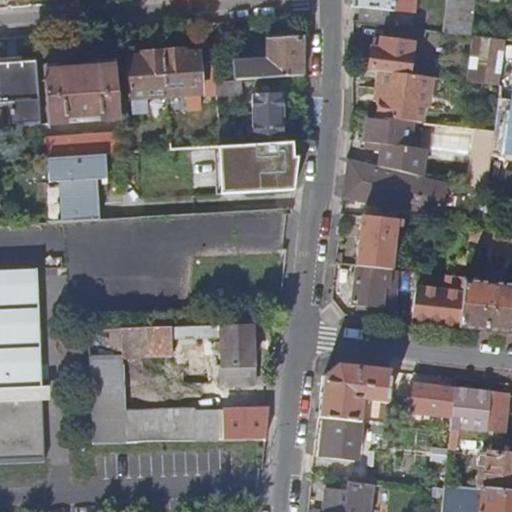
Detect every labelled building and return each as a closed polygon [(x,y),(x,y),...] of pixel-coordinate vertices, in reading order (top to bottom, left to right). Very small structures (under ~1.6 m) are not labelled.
[(352,0),(353,8),(360,9),(390,12),(417,15),(417,0),(352,0)] [(470,36),(474,2),(456,0),(447,0),(444,33),(470,36)] [(389,26),(390,12),(360,9),(358,22),(389,26)] [(503,62),(506,41),(476,37),(470,83),(500,87),(503,62)] [(242,80),(304,76),(304,39),(267,41),(268,60),(235,62),(234,56),(214,58),(214,62),(216,82),(242,80)] [(408,75),(412,44),(381,39),(379,51),(373,50),(370,70),(378,71),(408,75)] [(216,82),(214,62),(199,63),(198,53),(185,54),(185,50),(163,52),(167,96),(217,92),(216,82)] [(167,96),(163,52),(143,54),(143,58),(129,59),(133,113),(168,110),(167,96)] [(0,103),(38,100),(35,61),(0,64),(0,103)] [(118,118),(114,61),(96,62),(97,69),(62,72),(62,65),(45,66),(49,123),(67,122),(66,118),(101,116),(101,119),(118,118)] [(511,62),(503,62),(500,87),(495,133),(494,138),(500,138),(501,132),(504,133),(509,98),(511,98),(511,62)] [(429,108),(433,78),(408,75),(378,71),(376,90),(381,91),(377,118),(408,123),(422,124),(424,108),(429,108)] [(243,103),(242,80),(216,82),(217,92),(218,105),(243,103)] [(283,139),(283,94),(254,95),(252,95),(253,137),(253,140),(283,139)] [(405,149),(408,123),(377,118),(369,118),(366,144),(383,146),(382,151),(380,167),(419,177),(423,151),(405,149)] [(106,155),(121,154),(118,124),(112,124),(113,138),(67,141),(68,148),(43,150),(43,159),(48,159),(106,155)] [(492,154),(494,138),(495,133),(480,131),(477,152),(492,154)] [(219,195),(294,190),(300,141),(216,147),(219,195)] [(488,193),(492,154),(477,152),(473,190),(488,193)] [(46,183),(48,223),(100,220),(98,180),(107,179),(106,155),(48,159),(50,182),(46,183)] [(452,211),(458,186),(419,177),(380,167),(348,160),(344,198),(400,211),(403,200),(452,211)] [(394,261),(398,220),(361,217),(357,266),(386,269),(404,270),(405,262),(394,261)] [(495,244),(495,233),(472,228),(471,239),(495,244)] [(511,254),(511,237),(495,233),(495,244),(494,250),(511,254)] [(384,292),(386,269),(357,266),(353,305),(394,309),(395,298),(392,294),(384,292)] [(0,458),(45,457),(38,270),(0,271),(0,458)] [(461,328),(466,279),(467,277),(454,275),(452,290),(422,287),(419,323),(461,328)] [(511,333),(511,284),(491,282),(492,277),(487,276),(486,282),(466,279),(461,328),(511,333)] [(254,386),(252,325),(182,328),(182,339),(214,337),(214,333),(222,333),(223,367),(222,367),(222,387),(254,386)] [(172,356),(171,328),(120,330),(121,358),(172,356)] [(121,358),(120,330),(87,331),(88,360),(121,358)] [(123,417),(121,358),(88,360),(93,445),(266,440),(270,413),(123,417)] [(389,409),(392,371),(339,365),(323,378),(319,418),(328,419),(361,422),(363,402),(381,404),(381,408),(389,409)] [(454,418),(457,389),(415,383),(411,413),(454,418)] [(487,431),(491,392),(457,389),(454,418),(453,426),(487,431)] [(506,433),(510,394),(509,394),(491,392),(487,431),(506,433)] [(359,441),(362,423),(361,422),(328,419),(324,458),(357,461),(359,449),(364,450),(365,442),(359,441)] [(511,492),(511,454),(488,452),(488,454),(482,453),(478,488),(484,489),(511,492)] [(327,490),(324,511),(371,511),(374,486),(348,483),(347,492),(327,490)] [(511,511),(511,492),(484,489),(478,488),(446,485),(446,489),(442,511),(511,511)]
